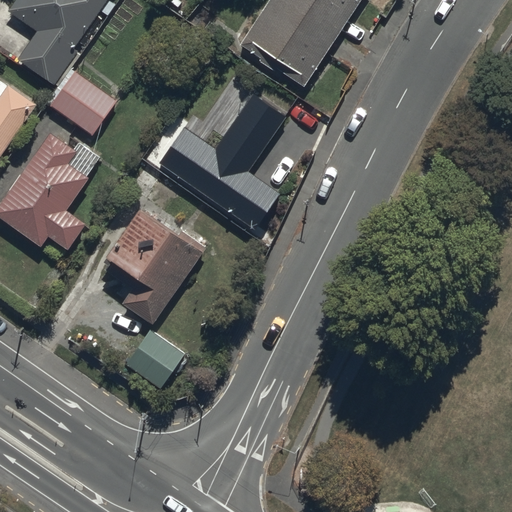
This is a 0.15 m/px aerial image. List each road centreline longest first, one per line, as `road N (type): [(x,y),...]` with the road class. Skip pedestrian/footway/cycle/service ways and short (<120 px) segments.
road 1 (tertiary): [(464,0),(405,90),(197,511)]
road 2 (secondary): [(0,404),(154,511)]
